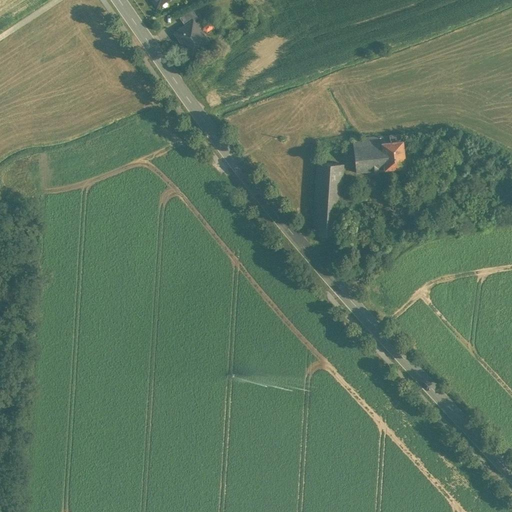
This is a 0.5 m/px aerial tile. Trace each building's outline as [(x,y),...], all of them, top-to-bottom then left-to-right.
[(191,9),(179,17),(185,26),(193,21),(198,18),(191,9)] [(193,21),(185,26),(175,33),(183,45),(184,44),(192,55),(191,56),(209,44),(193,21)] [(380,136),(353,139),(356,173),(384,170),(381,143),(380,136)] [(390,142),(381,143),(384,170),(405,167),(402,141),(390,142)] [(343,164),(317,162),(312,233),(339,235),(340,213),(350,214),(352,184),(342,184),(343,164)]
